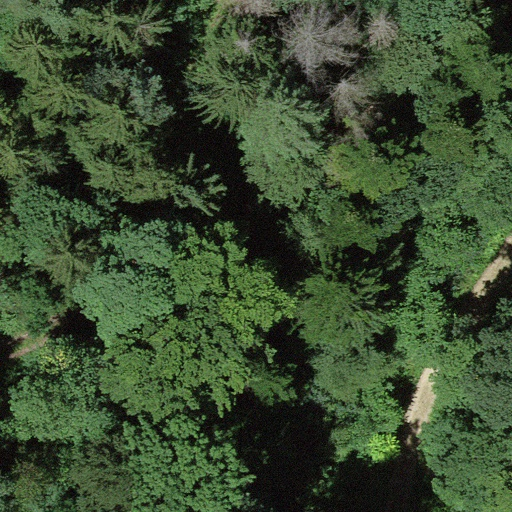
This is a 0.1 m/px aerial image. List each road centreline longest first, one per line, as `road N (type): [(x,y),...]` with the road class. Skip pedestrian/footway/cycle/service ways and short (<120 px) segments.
road 1 (track): [(511,0),(401,93),(284,175),(241,183)]
road 2 (track): [(395,511),(425,376),(511,250)]
road 3 (track): [(0,336),(52,324),(157,259),(241,183)]
road 4 (track): [(241,183),(203,169),(173,129),(169,84),(209,0)]
